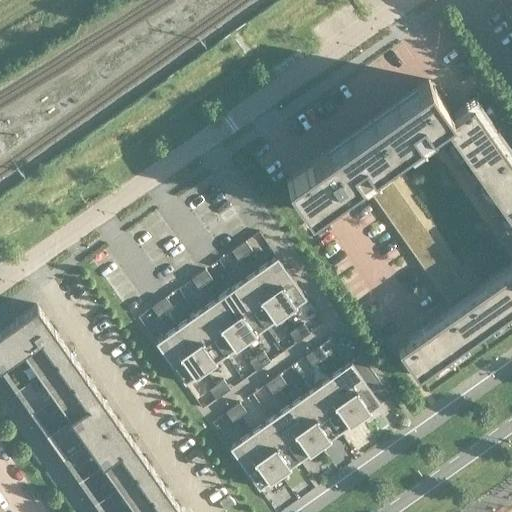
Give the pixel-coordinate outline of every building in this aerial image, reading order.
[(310,162),(286,179),(309,212),(334,195),(442,118),(451,112),(428,79),(310,162)] [(398,349),(417,376),(511,309),(511,149),(477,100),(444,123),(511,219),(511,262),(407,337),(410,341),(398,349)] [(391,181),(397,177),(390,167),(384,171),(391,181)] [(384,171),(378,176),(384,185),(391,181),(384,171)] [(378,176),(372,180),(378,190),(382,187),(384,185),(378,176)] [(372,180),(365,184),(372,194),(378,190),(372,180)] [(396,187),(391,181),(384,185),(382,187),(386,193),(396,187)] [(372,194),(376,200),(386,193),(382,187),(378,190),(372,194)] [(400,193),(396,187),(386,193),(390,200),(400,193)] [(376,200),(381,206),(390,200),(386,193),(376,200)] [(404,199),(400,193),(390,200),(395,206),(404,199)] [(408,205),(404,199),(395,206),(399,212),(408,205)] [(381,206),(385,212),(395,206),(390,200),(381,206)] [(413,211),(408,205),(399,212),(403,218),(413,211)] [(385,212),(389,219),(399,212),(395,206),(385,212)] [(417,217),(413,211),(403,218),(408,224),(417,217)] [(389,219),(394,225),(403,218),(399,212),(389,219)] [(421,223),(417,217),(408,224),(410,228),(412,230),(421,223)] [(394,225),(398,231),(408,224),(403,218),(394,225)] [(426,230),(421,223),(412,230),(416,236),(426,230)] [(398,231),(402,237),(412,230),(410,228),(408,224),(398,231)] [(402,237),(407,243),(416,236),(412,230),(402,237)] [(430,236),(426,230),(416,236),(420,242),(430,236)] [(407,243),(411,249),(420,242),(416,236),(407,243)] [(434,242),(430,236),(420,242),(425,249),(434,242)] [(252,249),(245,240),(238,245),(245,254),(252,249)] [(411,249),(415,255),(425,249),(420,242),(411,249)] [(439,248),(434,242),(425,249),(429,255),(439,248)] [(238,245),(231,250),(238,259),(245,254),(238,245)] [(443,254),(439,248),(429,255),(433,261),(443,254)] [(415,255),(419,261),(429,255),(425,249),(415,255)] [(447,260),(443,254),(433,261),(438,267),(447,260)] [(277,255),(256,270),(271,291),(291,276),(277,255)] [(419,261),(424,268),(433,261),(429,255),(419,261)] [(452,266),(447,260),(438,267),(442,273),(452,266)] [(424,268),(428,274),(438,267),(433,261),(424,268)] [(456,272),(452,266),(442,273),(446,279),(456,272)] [(428,274),(432,280),(442,273),(438,267),(428,274)] [(212,277),(205,268),(198,273),(205,282),(212,277)] [(256,270),(236,284),(251,305),(271,291),(256,270)] [(460,278),(456,272),(446,279),(451,285),(454,283),(460,279),(460,278)] [(198,273),(191,278),(198,287),(205,282),(198,273)] [(432,280),(437,286),(446,279),(442,273),(432,280)] [(460,279),(466,289),(473,284),(466,274),(460,278),(460,279)] [(271,291),(285,311),(306,297),(291,276),(271,291)] [(446,279),(437,286),(441,292),(447,288),(451,285),(446,279)] [(460,293),(466,289),(460,279),(454,283),(460,293)] [(447,288),(454,297),(460,293),(454,283),(451,285),(447,288)] [(236,284),(216,298),(231,319),(251,305),(236,284)] [(441,292),(448,302),(454,297),(447,288),(441,292)] [(251,305),(265,326),(285,311),(271,291),(251,305)] [(172,306),(165,296),(158,301),(165,311),(172,306)] [(216,298),(196,312),(211,333),(231,319),(216,298)] [(158,301),(151,306),(158,316),(165,311),(158,301)] [(0,364),(53,327),(37,304),(0,329),(0,364)] [(231,319),(245,340),(265,326),(251,305),(231,319)] [(196,312),(176,326),(191,347),(211,333),(196,312)] [(211,333),(225,354),(245,340),(231,319),(211,333)] [(303,337),(310,332),(303,322),(296,327),(303,337)] [(176,326),(155,341),(170,362),(191,347),(176,326)] [(69,350),(53,327),(0,364),(0,367),(14,388),(69,350)] [(289,332),(296,342),(303,337),(296,327),(289,332)] [(191,347),(205,368),(225,354),(211,333),(191,347)] [(319,359),(326,354),(319,345),(312,350),(319,359)] [(170,362),(184,382),(205,368),(191,347),(170,362)] [(85,372),(69,350),(14,388),(30,411),(85,372)] [(305,355),(312,364),(319,359),(312,350),(305,355)] [(270,360),(263,351),(256,356),(263,365),(270,360)] [(366,361),(361,354),(351,361),(356,368),(366,361)] [(249,360),(256,370),(263,365),(256,356),(249,360)] [(345,396),(365,381),(361,375),(356,368),(351,361),(330,375),(345,396)] [(361,375),(371,368),(366,361),(356,368),(361,375)] [(365,381),(375,374),(371,368),(361,375),(365,381)] [(101,395),(85,372),(30,411),(46,433),(101,395)] [(279,388),(286,383),(279,373),(272,378),(279,388)] [(370,388),(380,381),(375,374),(365,381),(370,388)] [(325,410),(345,396),(330,375),(310,389),(325,410)] [(265,383),(272,392),(279,388),(272,378),(265,383)] [(230,388),(223,379),(216,384),(223,393),(230,388)] [(359,417),(380,402),(375,395),(370,388),(365,381),(345,396),(359,417)] [(375,395),(385,388),(380,381),(370,388),(375,395)] [(216,384),(209,389),(216,398),(223,393),(216,384)] [(380,402),(390,395),(385,388),(375,395),(380,402)] [(305,424),(325,410),(310,389),(290,403),(305,424)] [(117,417),(101,395),(46,433),(62,456),(117,417)] [(339,431),(359,417),(345,396),(325,410),(339,431)] [(239,416),(246,411),(239,401),(232,406),(239,416)] [(285,438),(305,424),(290,403),(270,418),(285,438)] [(225,411),(232,421),(239,416),(232,406),(225,411)] [(319,445),(339,431),(325,410),(305,424),(319,445)] [(133,440),(117,417),(62,456),(78,479),(133,440)] [(265,452),(285,438),(270,418),(250,432),(265,452)] [(299,459),(319,445),(305,424),(285,438),(299,459)] [(229,446),(244,467),(265,452),(250,432),(229,446)] [(279,473),(299,459),(285,438),(265,452),(279,473)] [(149,463),(133,440),(78,479),(94,501),(149,463)] [(259,488),(279,473),(265,452),(244,467),(259,488)] [(126,511),(165,485),(149,463),(94,501),(101,511),(126,511)] [(174,511),(180,508),(165,485),(126,511),(174,511)]
